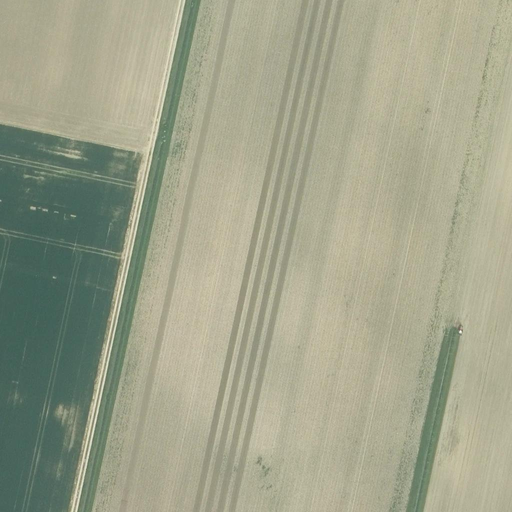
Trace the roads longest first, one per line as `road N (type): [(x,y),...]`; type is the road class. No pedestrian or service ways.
road 1 (track): [(182,0),(74,511)]
road 2 (track): [(410,511),(511,39)]
road 3 (track): [(421,511),(459,334)]
